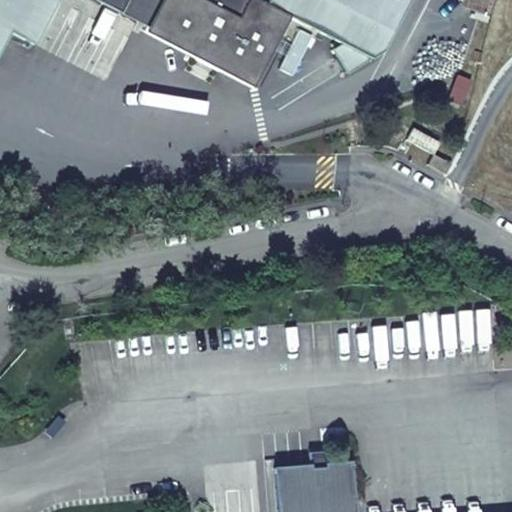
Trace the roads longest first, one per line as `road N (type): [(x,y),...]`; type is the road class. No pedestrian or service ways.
road 1 (unknown): [(0,495),(254,443),(511,417)]
road 2 (residential): [(511,254),(438,214),(22,281)]
road 3 (unknown): [(438,214),(93,138),(0,108)]
